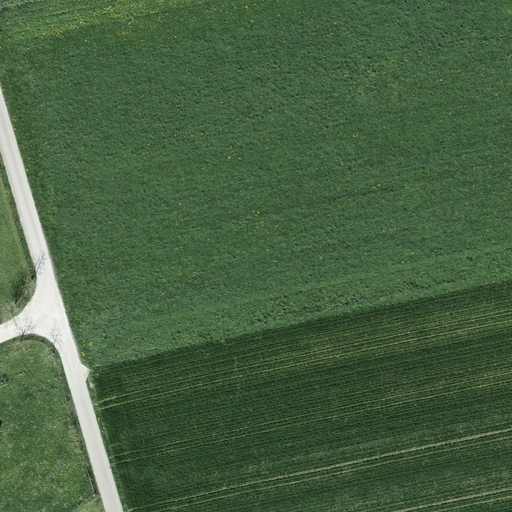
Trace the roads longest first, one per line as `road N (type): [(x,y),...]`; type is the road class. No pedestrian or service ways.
road 1 (unclassified): [(49,315),(107,511)]
road 2 (unclassified): [(0,139),(49,315)]
